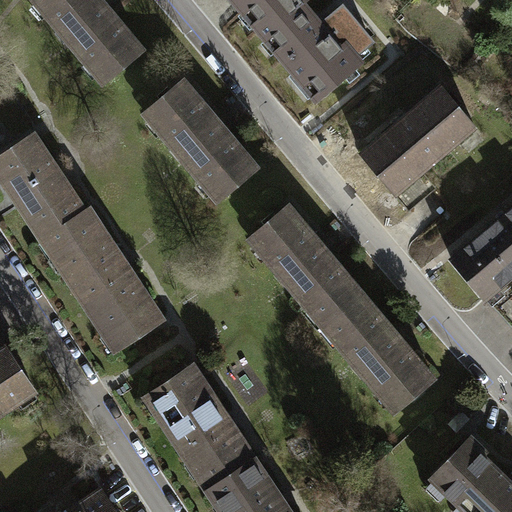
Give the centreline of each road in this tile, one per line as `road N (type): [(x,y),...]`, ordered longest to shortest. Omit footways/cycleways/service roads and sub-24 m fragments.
road 1 (residential): [(179,0),(467,354),(511,398)]
road 2 (residential): [(168,511),(0,258)]
